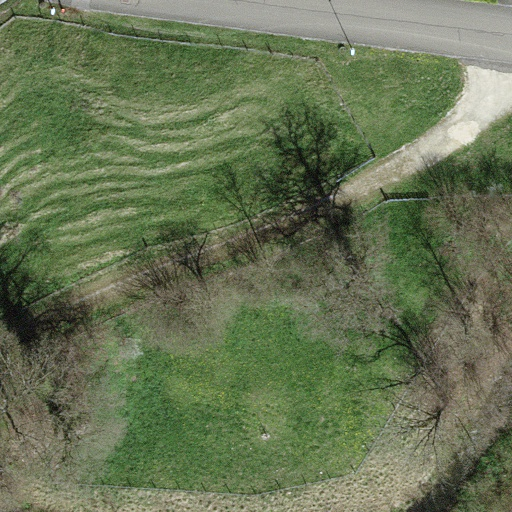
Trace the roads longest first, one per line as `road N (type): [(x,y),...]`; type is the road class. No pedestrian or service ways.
road 1 (track): [(0,347),(205,260),(464,126),(494,91),(511,44)]
road 2 (residential): [(511,39),(187,0)]
